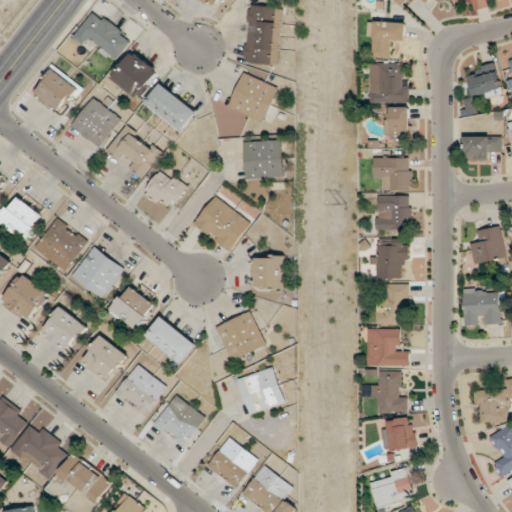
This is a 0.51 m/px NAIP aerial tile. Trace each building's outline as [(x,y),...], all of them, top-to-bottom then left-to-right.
[(222,0),(204,0),(215,9),(222,0)] [(279,66),(285,8),(250,5),(245,63),(279,66)] [(119,59),(134,40),(97,10),(76,37),(86,45),(92,37),(119,59)] [(372,21),(371,57),(396,58),(397,43),(407,44),(408,23),(372,21)] [(140,100),(163,73),(135,50),(112,77),(140,100)] [(466,73),(475,96),(484,92),(487,98),(507,91),(496,61),(466,73)] [(411,81),(402,81),(402,62),(370,62),(370,103),(411,103),(411,81)] [(78,89),(54,69),(36,92),(60,111),(78,89)] [(229,108),(264,123),(279,87),(244,72),(229,108)] [(184,132),(200,111),(162,83),(146,105),(184,132)] [(123,117),(92,98),(73,128),(103,148),(123,117)] [(410,107),(387,107),(387,139),(410,139),(410,107)] [(108,153),(125,164),(124,166),(144,179),(162,151),(125,126),(108,153)] [(465,160),(493,160),(493,149),(504,149),(504,137),(465,137),(465,160)] [(287,178),(285,140),(246,142),(247,180),(287,178)] [(413,158),(375,158),(375,179),(384,179),(384,190),(413,190),(413,158)] [(173,208),(189,187),(163,168),(144,193),(161,206),(164,202),(173,208)] [(0,192),(9,183),(0,175),(0,192)] [(195,224),(230,252),(253,224),(218,195),(195,224)] [(378,230),(413,230),(413,195),(378,195),(378,230)] [(0,220),(25,242),(46,217),(20,196),(0,218),(0,220)] [(91,242),(60,217),(35,249),(66,273),(91,242)] [(481,240),(471,242),(476,265),(508,259),(502,226),(479,230),(481,240)] [(410,266),(410,245),(402,245),(402,240),(377,240),(377,278),(402,278),(402,266),(410,266)] [(103,300),(126,268),(95,245),(72,277),(103,300)] [(0,277),(12,261),(0,252),(0,277)] [(285,256),(254,256),(254,288),(285,288),(285,256)] [(31,320),(51,294),(23,274),(4,301),(31,320)] [(380,325),(401,325),(402,303),(411,303),(411,284),(380,284),(380,325)] [(111,311),(139,331),(158,305),(131,285),(111,311)] [(501,288),(465,288),(465,325),(501,325),(501,288)] [(42,332),(68,352),(87,328),(62,307),(42,332)] [(232,361),(268,346),(254,311),(218,326),(232,361)] [(146,336),(182,366),(199,345),(164,316),(146,336)] [(402,329),(369,329),(369,366),(411,366),(411,349),(402,349),(402,329)] [(82,361),(109,381),(128,355),(102,335),(82,361)] [(146,417),(169,387),(139,364),(116,394),(146,417)] [(275,367),(239,378),(250,415),(287,404),(275,367)] [(409,413),(409,392),(408,392),(408,371),(380,371),(380,384),(366,384),(366,393),(377,393),(377,413),(409,413)] [(511,390),(476,391),(478,422),(510,421),(509,397),(511,396),(511,380),(511,390)] [(0,438),(10,447),(28,424),(19,418),(24,411),(4,395),(0,400),(0,438)] [(185,447),(207,417),(178,395),(155,425),(185,447)] [(417,449),(416,419),(385,419),(386,450),(417,449)] [(490,437),(502,456),(493,462),(503,478),(511,472),(511,425),(511,424),(490,437)] [(45,427),(40,434),(31,427),(12,451),(50,481),(69,456),(61,450),(66,444),(45,427)] [(208,468),(238,490),(261,460),(231,437),(208,468)] [(114,480),(74,454),(60,476),(100,502),(114,480)] [(243,495),(266,511),(296,511),(299,508),(287,499),(296,487),(265,465),(243,495)] [(370,481),(379,510),(417,497),(408,468),(370,481)] [(0,491),(8,480),(0,474),(0,491)] [(146,511),(150,509),(130,493),(115,511),(146,511)]
